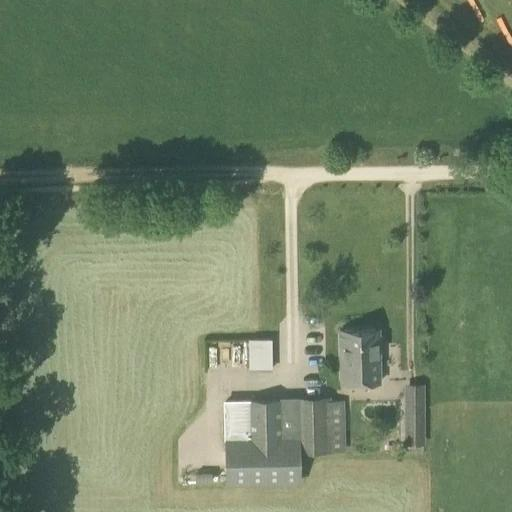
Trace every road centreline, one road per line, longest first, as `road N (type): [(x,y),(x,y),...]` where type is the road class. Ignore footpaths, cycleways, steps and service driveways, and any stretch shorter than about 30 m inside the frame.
road 1 (track): [(289,173),(0,175)]
road 2 (track): [(511,167),(289,173)]
road 3 (track): [(289,173),(290,393)]
